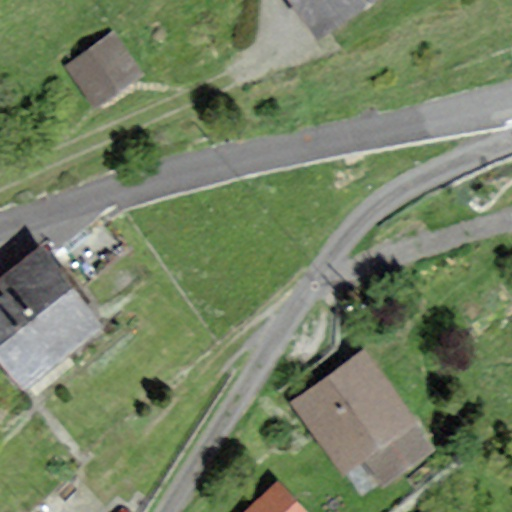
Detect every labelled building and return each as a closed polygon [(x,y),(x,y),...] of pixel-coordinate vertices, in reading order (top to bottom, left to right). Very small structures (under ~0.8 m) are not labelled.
[(363,0),(284,0),(308,36),(363,0)] [(131,74),(109,42),(68,69),(90,101),(131,74)] [(59,273),(47,257),(0,293),(0,297),(9,308),(0,315),(0,363),(13,380),(93,317),(59,273)] [(416,454),(355,364),(290,407),(332,471),(356,455),(374,482),(416,454)] [(287,511),(272,494),(251,511),(287,511)]
